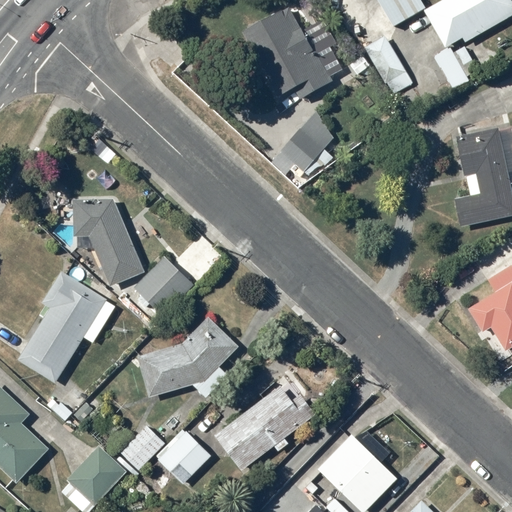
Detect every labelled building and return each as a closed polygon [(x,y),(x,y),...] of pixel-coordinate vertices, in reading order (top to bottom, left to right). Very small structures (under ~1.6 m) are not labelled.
[(378,0),(395,27),(425,9),(420,0),(378,0)] [(482,74),(466,45),(511,19),(511,1),(511,0),(445,0),(425,12),(445,47),(433,54),(453,90),(482,74)] [(300,100),(332,82),(349,72),(324,28),(307,37),(289,5),(242,32),(279,97),(294,89),(300,100)] [(415,83),(388,31),(364,43),(383,79),(386,77),(395,94),(415,83)] [(285,177),(288,173),(295,179),(301,173),(310,182),(333,158),(323,149),(336,136),(314,115),(269,162),(285,177)] [(511,180),(511,134),(511,127),(457,138),(470,197),(455,200),(461,227),(511,216),(511,197),(508,181),(511,180)] [(72,201),(76,239),(88,234),(110,287),(143,273),(110,195),(72,201)] [(220,260),(198,239),(173,265),(165,257),(134,289),(165,318),(220,260)] [(73,268),(69,274),(63,270),(44,302),(51,307),(19,361),(56,383),(83,337),(94,343),(117,303),(82,282),(86,275),(73,268)] [(511,270),(491,283),(496,292),(468,308),(482,332),(491,327),(505,351),(511,346),(511,270)] [(241,350),(209,317),(184,343),(138,358),(150,398),(194,385),(206,398),(229,377),(222,369),(241,350)] [(291,444),(285,438),(308,420),(279,384),(215,435),(244,471),(255,462),(274,447),(279,454),(291,444)] [(27,416),(0,389),(0,466),(17,483),(49,450),(21,423),(27,416)] [(167,442),(148,423),(119,451),(138,470),(167,442)] [(212,456),(186,429),(157,457),(183,484),(212,456)] [(364,511),(397,478),(351,435),(318,469),(363,511),(364,511)] [(90,511),(129,473),(101,446),(69,478),(73,482),(63,492),(83,511),(90,511)] [(432,511),(422,501),(411,511),(432,511)]
